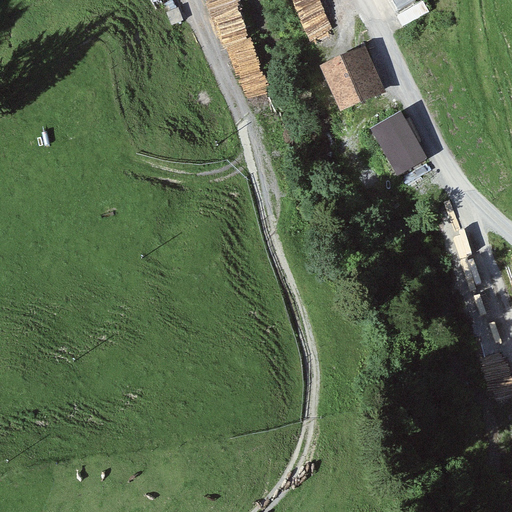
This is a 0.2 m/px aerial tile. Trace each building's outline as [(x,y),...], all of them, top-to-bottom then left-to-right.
[(209,0),(253,131),(283,121),(243,0),(209,0)] [(289,0),(312,49),(340,37),(323,0),(289,0)] [(390,0),(405,25),(428,13),(420,0),(390,0)] [(450,42),(427,50),(457,142),(481,134),(450,42)] [(367,47),(321,67),(342,116),(389,96),(367,47)] [(401,115),(372,131),(399,178),(428,162),(401,115)]
